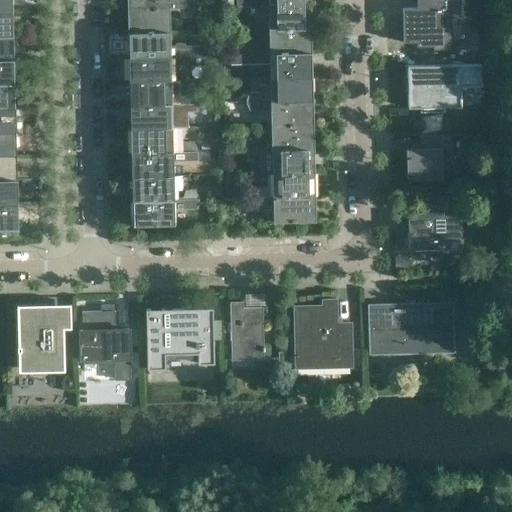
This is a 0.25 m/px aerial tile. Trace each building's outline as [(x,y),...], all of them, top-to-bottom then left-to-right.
[(0,0),(0,12),(12,12),(11,0),(0,0)] [(169,6),(168,0),(127,0),(128,9),(193,8),(193,6),(190,0),(180,0),(178,6),(169,6)] [(448,41),(447,13),(459,12),(458,0),(422,0),(422,8),(403,9),(404,42),(433,41),(433,43),(439,43),(439,41),(448,41)] [(310,29),(309,5),(244,6),(244,8),(248,16),(256,16),(259,8),(269,8),(269,30),(310,29)] [(169,32),(169,10),(178,10),(182,18),(190,17),(193,10),(193,8),(128,9),(129,33),(169,32)] [(0,36),(12,36),(12,12),(0,12),(0,36)] [(310,53),(310,29),(269,30),(270,52),(260,52),(257,45),(248,45),(245,52),(245,54),(310,53)] [(170,54),(169,32),(129,33),(129,57),(194,56),(194,54),(191,46),(182,46),(179,54),(170,54)] [(0,60),(13,60),(12,36),(0,36),(0,60)] [(311,77),(310,53),(245,54),(245,56),(249,64),(270,63),(270,78),(311,77)] [(170,80),(170,58),(179,58),(183,66),(191,65),(195,58),(194,56),(129,57),(130,81),(170,80)] [(0,84),(13,84),(13,60),(0,60),(0,84)] [(440,111),(439,83),(445,83),(445,66),(406,66),(406,78),(405,78),(405,92),(408,92),(408,108),(421,108),(421,112),(440,111)] [(312,101),(311,77),(270,78),(271,100),(262,100),(258,93),(249,93),(246,100),(246,102),(312,101)] [(171,102),(170,80),(130,81),(131,105),(196,104),(196,102),(192,94),(183,94),(180,102),(171,102)] [(0,108),(14,108),(13,84),(0,84),(0,108)] [(312,125),(312,101),(246,102),(246,104),(250,112),(271,111),(272,126),(312,125)] [(172,128),(171,106),(181,106),(184,114),(193,113),(196,106),(196,104),(131,105),(131,129),(172,128)] [(0,132),(15,132),(14,108),(0,108),(0,132)] [(313,149),(312,125),(272,126),(272,148),(263,148),(259,141),(251,141),(248,148),(248,150),(313,149)] [(172,150),(172,128),(131,129),(132,153),(197,152),(197,150),(193,142),(185,142),(182,150),(172,150)] [(0,156),(15,156),(15,132),(0,132),(0,156)] [(442,179),(441,149),(452,149),(451,135),(420,136),(420,137),(421,137),(422,149),(406,149),(407,180),(442,179)] [(313,173),(313,149),(248,150),(248,152),(251,160),(260,160),(263,152),(272,152),(273,174),(313,173)] [(173,176),(172,162),(197,161),(197,152),(132,153),(132,177),(173,176)] [(0,180),(16,180),(15,156),(0,156),(0,180)] [(314,197),(313,173),(273,174),(273,196),(264,196),(261,189),(252,189),(249,196),(249,198),(314,197)] [(173,198),(173,176),(132,177),(133,201),(198,200),(198,198),(195,190),(186,190),(183,198),(173,198)] [(0,204),(16,204),(16,180),(0,180),(0,204)] [(314,221),(314,197),(249,198),(249,200),(252,208),(261,208),(264,200),(273,200),(274,222),(314,221)] [(174,225),(173,202),(183,202),(186,210),(195,209),(198,202),(198,200),(133,201),(133,226),(174,225)] [(0,229),(17,229),(16,204),(0,204),(0,229)] [(445,248),(445,219),(453,219),(453,205),(424,206),(424,218),(408,219),(409,249),(445,248)] [(249,293),(248,303),(267,304),(267,294),(249,293)] [(352,367),(351,323),(337,323),(336,299),(322,300),(322,306),(293,306),(295,369),(352,367)] [(264,360),(262,308),(242,308),(242,302),(230,302),(232,361),(264,360)] [(453,352),(452,303),(368,305),(369,354),(453,352)] [(199,340),(198,309),(163,310),(163,304),(146,304),(147,359),(164,358),(164,349),(200,348),(200,340),(199,340)] [(114,311),(114,305),(100,306),(101,312),(82,312),(82,330),(79,330),(80,360),(83,360),(83,364),(115,363),(115,359),(129,359),(129,329),(115,330),(115,311),(114,311)] [(64,363),(64,329),(71,329),(70,306),(44,307),(44,313),(17,314),(18,364),(64,363)]
